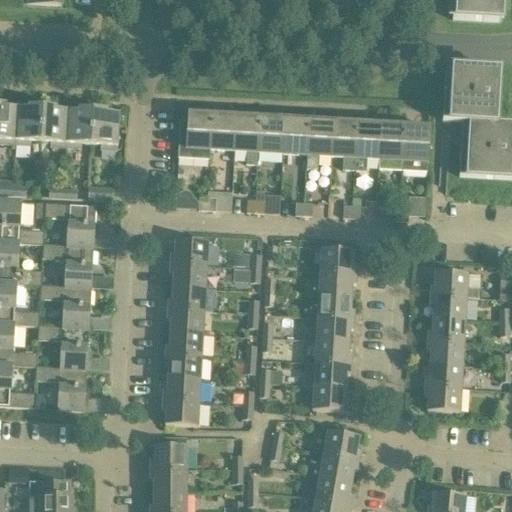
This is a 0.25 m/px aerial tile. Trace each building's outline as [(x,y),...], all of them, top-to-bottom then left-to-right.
[(26,0),(26,7),(61,8),(61,0),(26,0)] [(448,0),(448,22),(503,25),(504,0),(448,0)] [(445,70),(443,111),(442,125),(462,126),(461,146),(459,179),(511,182),(511,127),(497,126),(500,73),(445,70)] [(0,106),(0,146),(15,148),(17,110),(5,110),(5,107),(0,106)] [(29,111),(17,110),(15,148),(30,149),(31,144),(40,144),(42,109),(29,109),(29,111)] [(56,110),(42,109),(40,144),(50,145),(50,150),(65,151),(67,113),(56,113),(56,110)] [(67,113),(65,151),(81,151),(81,147),(91,147),(93,112),(79,111),(79,114),(67,113)] [(93,112),(91,147),(101,148),(100,153),(117,154),(119,116),(106,115),(106,113),(93,112)] [(187,117),(187,123),(180,123),(178,161),(210,163),(210,152),(211,152),(212,119),(187,117)] [(236,120),(212,119),(211,152),(235,154),(236,120)] [(260,121),(236,120),(235,154),(247,154),(246,168),(258,169),(258,155),(260,121)] [(284,123),(260,121),(258,155),(282,156),(284,123)] [(284,123),(282,156),(306,158),(308,124),(284,123)] [(306,158),(307,158),(306,171),(318,172),(319,158),(331,159),(332,126),(308,124),(306,158)] [(332,126),(331,159),(344,160),(343,173),(354,174),(357,127),(332,126)] [(381,128),(357,127),(354,174),(366,174),(367,161),(379,162),(381,128)] [(379,162),(378,172),(402,173),(404,130),(381,128),(379,162)] [(404,130),(402,173),(427,175),(430,131),(404,130)] [(0,197),(12,199),(12,189),(0,188),(0,197)] [(12,189),(12,199),(26,199),(26,190),(12,189)] [(113,204),(113,192),(88,190),(88,203),(113,204)] [(62,201),(63,192),(49,191),(49,201),(62,201)] [(63,192),(62,201),(76,202),(77,193),(63,192)] [(178,193),(179,208),(196,207),(196,193),(178,193)] [(199,206),(198,213),(207,214),(208,201),(199,201),(199,206)] [(216,201),(208,201),(207,214),(215,214),(216,201)] [(255,216),(256,204),(247,203),(246,216),(255,216)] [(400,212),(399,224),(408,225),(408,220),(411,220),(424,221),(425,204),(409,203),(409,209),(400,208),(400,212)] [(0,245),(19,247),(32,248),(43,249),(43,234),(20,233),(22,205),(0,204),(0,245)] [(264,204),(256,204),(255,216),(263,217),(264,204)] [(303,219),(304,207),(295,206),(295,219),(303,219)] [(66,249),(93,251),(95,210),(45,207),(45,209),(44,221),(68,223),(66,249)] [(313,207),(304,207),(303,219),(312,219),(313,207)] [(351,222),(352,209),(343,209),(343,221),(351,222)] [(352,209),(351,222),(360,222),(360,210),(352,209)] [(399,224),(400,212),(391,211),(391,224),(399,224)] [(171,258),(170,267),(206,269),(208,246),(175,244),(174,258),(171,258)] [(19,247),(0,245),(0,286),(17,288),(40,290),(40,288),(41,275),(18,274),(19,247)] [(66,249),(43,248),(42,262),(66,264),(64,290),(91,292),(93,251),(66,249)] [(277,250),(273,250),(268,249),(267,263),(276,264),(277,250)] [(320,276),(356,278),(356,269),(353,269),(354,254),(321,252),(320,276)] [(248,258),(234,257),(233,270),(248,271),(248,258)] [(251,272),(260,273),(260,259),(252,258),(251,272)] [(206,269),(170,267),(170,277),(173,277),(172,290),(205,292),(206,269)] [(260,273),(251,272),(250,286),(259,287),(260,273)] [(320,276),(319,299),(351,301),(352,288),(355,288),(356,278),(320,276)] [(479,292),(467,291),(467,277),(435,276),(434,290),(430,290),(430,299),(466,301),(478,302),(479,292)] [(94,290),(113,291),(114,278),(95,277),(94,290)] [(511,280),(500,279),(500,289),(499,303),(511,303),(511,280)] [(266,282),(265,296),(274,296),(275,283),(266,282)] [(0,286),(0,327),(15,328),(15,329),(38,330),(38,329),(39,316),(15,314),(17,288),(0,286)] [(40,288),(40,290),(40,303),(63,304),(62,330),(62,331),(88,333),(91,292),(64,290),(40,288)] [(168,304),(168,313),(204,315),(213,316),(215,293),(205,292),(172,290),(172,304),(168,304)] [(274,296),(265,296),(264,310),(273,310),(274,296)] [(351,301),(319,299),(317,322),(353,324),(354,314),(350,314),(351,301)] [(466,301),(430,299),(429,309),(433,309),(432,323),(465,325),(466,301)] [(249,304),(248,318),(257,318),(258,304),(249,304)] [(499,326),(509,326),(509,312),(499,312),(499,326)] [(204,315),(168,313),(167,323),(171,323),(170,336),(202,338),(204,315)] [(257,318),(248,318),(247,332),(257,332),(257,318)] [(92,330),(111,331),(112,319),(92,319),(92,330)] [(317,322),(316,344),(349,346),(349,333),(353,333),(353,324),(317,322)] [(428,336),(427,345),(463,347),(465,325),(432,323),(431,336),(428,336)] [(509,326),(499,326),(500,340),(509,340),(509,326)] [(0,327),(0,368),(13,369),(36,371),(37,356),(13,355),(15,329),(15,328),(0,327)] [(262,341),(272,342),(272,328),(263,327),(262,341)] [(62,331),(62,330),(38,329),(38,330),(37,343),(61,345),(59,371),(59,372),(86,373),(88,333),(62,331)] [(166,349),(165,359),(201,361),(202,338),(170,336),(169,350),(166,349)] [(272,342),(262,341),(261,355),(271,356),(272,342)] [(316,344),(315,367),(351,369),(351,360),(348,360),(349,346),(316,344)] [(463,347),(427,345),(427,354),(430,355),(430,368),(462,370),(463,347)] [(246,349),(246,363),(255,364),(256,350),(246,349)] [(500,372),(509,372),(509,358),(500,358),(500,372)] [(201,361),(165,359),(165,368),(168,368),(167,382),(200,384),(201,361)] [(255,364),(246,363),(245,377),(254,378),(255,364)] [(305,367),(304,390),(314,390),(346,392),(347,379),(350,379),(351,369),(315,367),(305,367)] [(13,369),(0,368),(0,409),(34,412),(35,397),(11,396),(13,369)] [(425,381),(425,391),(461,393),(462,370),(430,368),(429,381),(425,381)] [(59,372),(59,371),(36,370),(35,384),(59,386),(57,413),(84,415),(86,373),(59,372)] [(509,386),(509,372),(500,372),(500,386),(509,386)] [(261,373),(260,387),(269,387),(270,374),(261,373)] [(163,395),(163,404),(198,406),(200,384),(167,382),(167,395),(163,395)] [(269,387),(260,387),(259,401),(268,401),(269,387)] [(346,392),(314,390),(312,414),(348,416),(349,405),(345,405),(346,392)] [(461,393),(425,391),(424,400),(428,400),(427,414),(459,416),(461,393)] [(244,395),(243,409),(252,409),(253,395),(244,395)] [(35,397),(34,412),(43,412),(44,398),(35,397)] [(198,406),(163,404),(162,414),(166,414),(165,428),(197,430),(198,406)] [(502,419),(503,404),(494,404),(493,418),(502,419)] [(252,409),(243,409),(242,423),(251,423),(252,409)] [(323,458),(359,464),(360,455),(357,455),(359,440),(327,435),(323,458)] [(275,436),(272,449),(281,451),(283,437),(275,436)] [(150,464),(150,473),(186,473),(186,449),(176,449),(158,449),(154,449),(154,464),(150,464)] [(281,451),(272,449),(270,463),(279,465),(281,451)] [(359,464),(323,458),(319,481),(351,486),(353,473),(357,474),(359,464)] [(233,474),(242,474),(242,460),(233,460),(233,474)] [(186,473),(150,473),(150,483),(153,483),(153,496),(186,496),(186,473)] [(242,474),(233,474),(232,488),(242,488),(242,474)] [(27,509),(29,482),(7,481),(6,508),(27,509)] [(319,481),(315,503),(351,509),(352,500),(349,500),(351,486),(319,481)] [(248,483),(248,497),(257,497),(257,483),(248,483)] [(71,511),(72,498),(70,498),(70,485),(29,485),(29,500),(34,500),(34,511),(71,511)] [(150,509),(149,511),(185,511),(186,496),(153,496),(153,509),(150,509)] [(427,511),(464,511),(465,499),(433,496),(431,511),(428,511),(427,511)] [(257,497),(248,497),(248,510),(257,511),(257,497)] [(315,503),(313,511),(350,511),(351,509),(315,503)]
